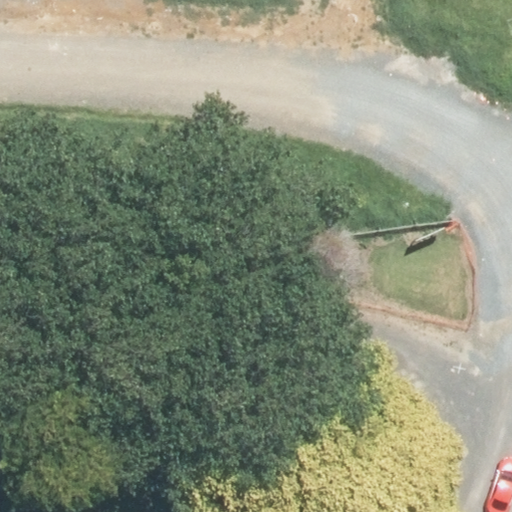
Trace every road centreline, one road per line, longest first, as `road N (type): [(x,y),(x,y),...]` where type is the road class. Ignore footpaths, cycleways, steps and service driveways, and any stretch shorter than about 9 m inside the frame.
road 1 (unknown): [(511,46),(0,22)]
road 2 (track): [(0,300),(511,315)]
